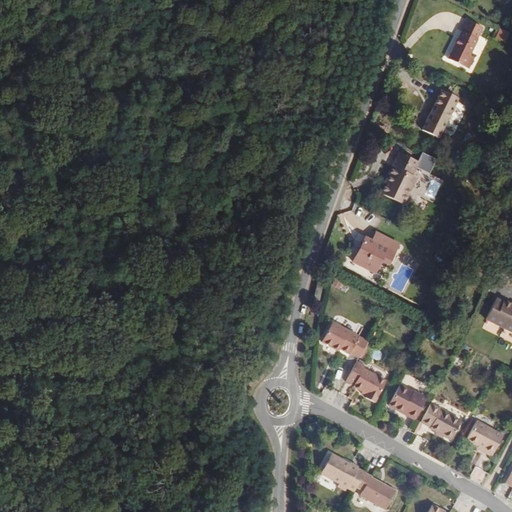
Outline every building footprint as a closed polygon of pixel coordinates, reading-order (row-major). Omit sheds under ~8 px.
[(468,56),(481,28),(466,21),(448,56),(464,64),(468,56)] [(469,66),(472,58),(468,56),(464,64),(469,66)] [(438,139),(457,98),(441,91),(422,132),(438,139)] [(403,205),(416,177),(412,175),(416,168),(405,163),(408,158),(399,154),(388,178),(392,180),(384,196),(403,205)] [(416,168),(418,163),(408,158),(405,163),(416,168)] [(387,266),(397,244),(375,233),(371,242),(365,239),(353,263),(374,273),(380,262),(387,266)] [(317,282),(311,281),(309,296),(315,297),(317,282)] [(492,292),(482,314),(511,328),(511,300),(499,294),(499,295),(492,292)] [(367,340),(368,339),(332,321),(322,340),(332,345),(333,343),(339,347),(349,351),(350,350),(359,355),(362,349),(367,340)] [(367,351),(371,342),(367,340),(362,349),(367,351)] [(373,400),(385,378),(363,366),(365,363),(357,359),(347,378),(353,382),(353,383),(361,388),(367,391),(365,394),(364,395),(373,400)] [(415,414),(427,392),(414,385),(413,387),(400,380),(388,401),(402,409),(404,405),(408,407),(407,409),(415,414)] [(449,435),(459,416),(430,401),(420,418),(429,423),(428,424),(449,435)] [(490,450),(501,430),(475,416),(465,434),(483,444),(482,446),(490,450)] [(348,485),(360,463),(352,458),(351,460),(350,462),(341,457),(342,455),(333,450),(323,468),(341,478),(340,481),(348,485)] [(387,503),(397,485),(374,472),(374,471),(366,466),(358,482),(366,486),(363,490),(387,503)]
